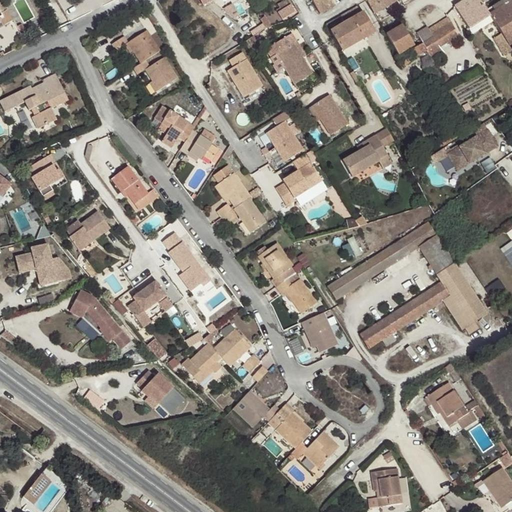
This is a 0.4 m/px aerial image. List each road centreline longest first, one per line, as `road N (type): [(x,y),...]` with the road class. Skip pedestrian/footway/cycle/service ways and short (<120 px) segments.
road 1 (residential): [(112,117),(148,150),(300,377)]
road 2 (primary): [(20,386),(186,511)]
road 3 (residential): [(148,0),(250,167)]
road 4 (residential): [(143,254),(70,146),(112,117)]
road 5 (residential): [(300,377),(335,362),(364,369),(381,396),(375,417),(365,429),(332,408)]
road 6 (residential): [(511,328),(402,379)]
